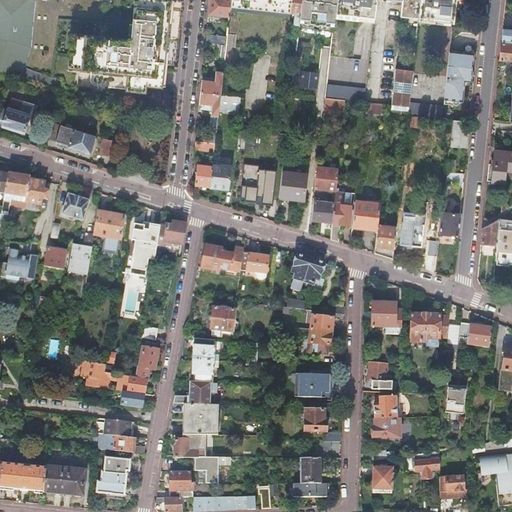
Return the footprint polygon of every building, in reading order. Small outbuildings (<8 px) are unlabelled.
[(0,0),(0,71),(23,78),(26,67),(31,48),(35,0),(0,0)] [(35,0),(31,48),(26,67),(62,82),(61,88),(78,93),(80,73),(82,46),(71,45),(74,12),(134,18),(136,0),(110,0),(110,1),(102,0),(35,0)] [(183,1),(174,0),(136,0),(134,18),(74,12),(71,45),(82,46),(80,73),(126,77),(125,89),(146,91),(146,84),(161,86),(163,67),(176,69),(183,1)] [(209,0),(208,15),(229,17),(230,7),(230,0),(209,0)] [(230,0),(230,7),(250,10),(290,14),(290,13),(291,0),(230,0)] [(291,0),(290,13),(295,14),(293,25),(299,26),(302,0),(291,0)] [(302,0),(299,26),(299,27),(307,28),(315,30),(317,30),(325,31),(333,32),(335,14),(336,0),(302,0)] [(375,0),(336,0),(335,14),(374,18),(376,0),(375,0)] [(402,0),(401,15),(418,17),(420,0),(402,0)] [(420,0),(418,17),(418,20),(418,24),(452,27),(452,23),(455,0),(420,0)] [(230,7),(229,17),(227,35),(236,36),(235,48),(246,50),(286,54),(290,14),(250,10),(230,7)] [(452,23),(452,27),(451,31),(479,34),(480,26),(452,23)] [(206,35),(205,44),(217,45),(225,46),(226,46),(227,37),(206,35)] [(500,61),(511,61),(511,43),(501,43),(500,61)] [(225,46),(217,45),(216,57),(223,58),(225,46)] [(449,55),(446,77),(446,82),(444,100),(459,101),(463,102),(465,81),(471,82),(471,77),(474,55),(462,53),(461,56),(458,55),(458,56),(449,55)] [(330,57),(325,99),(345,101),(365,103),(369,62),(330,57)] [(26,67),(23,78),(61,88),(62,82),(26,67)] [(299,86),(318,89),(320,72),(315,72),(315,73),(306,72),(306,71),(302,70),(299,86)] [(395,70),(391,105),(391,110),(398,110),(408,111),(412,74),(412,71),(395,70)] [(201,80),(200,93),(220,95),(223,73),(216,72),(215,82),(201,80)] [(412,74),(408,111),(408,116),(410,116),(418,117),(441,119),(444,100),(446,82),(446,77),(412,74)] [(200,93),(199,105),(212,106),(211,116),(212,116),(212,122),(217,123),(219,110),(220,96),(220,95),(200,93)] [(241,98),(220,96),(219,110),(239,112),(241,98)] [(3,123),(2,126),(23,133),(26,125),(31,126),(34,116),(38,114),(36,109),(36,107),(10,99),(7,110),(3,123)] [(345,101),(325,99),(324,114),(344,116),(345,101)] [(382,104),(366,103),(365,113),(381,114),(382,104)] [(418,117),(410,116),(410,127),(417,128),(418,117)] [(462,122),(452,121),(449,147),(467,149),(469,129),(461,128),(462,122)] [(60,126),(55,143),(90,154),(95,137),(60,126)] [(273,133),(239,129),(238,135),(272,139),(273,133)] [(103,140),(100,155),(111,157),(113,142),(103,140)] [(215,144),(195,141),(194,149),(214,152),(215,144)] [(494,165),(489,165),(487,181),(503,183),(504,171),(511,171),(511,152),(495,151),(494,165)] [(336,194),(339,158),(337,157),(337,159),(325,158),(325,156),(319,155),(315,188),(323,189),(323,192),(336,194)] [(220,157),(214,156),(213,156),(212,166),(210,188),(227,190),(230,167),(219,165),(220,157)] [(456,160),(448,159),(447,172),(455,173),(456,160)] [(253,163),(249,195),(265,197),(266,189),(274,190),(275,177),(258,174),(259,166),(258,163),(253,163)] [(210,188),(212,166),(197,164),(194,186),(210,188)] [(0,193),(5,194),(8,175),(0,173),(0,193)] [(459,175),(447,173),(446,180),(458,182),(459,175)] [(5,194),(3,201),(10,203),(11,200),(17,201),(25,203),(26,198),(29,180),(29,178),(8,175),(5,194)] [(281,179),(279,198),(304,201),(306,182),(281,179)] [(26,198),(25,203),(41,205),(42,200),(47,201),(49,191),(43,190),(45,183),(29,180),(26,198)] [(333,224),(331,240),(339,243),(340,224),(349,225),(351,206),(339,205),(340,194),(336,194),(335,203),(334,203),(332,224),(333,224)] [(62,215),(82,221),(89,201),(68,195),(62,215)] [(332,224),(334,203),(314,200),(312,221),(332,224)] [(355,202),(352,227),(377,230),(378,225),(380,205),(355,202)] [(123,217),(97,213),(94,236),(104,237),(101,252),(116,255),(119,240),(123,217)] [(440,234),(459,236),(461,215),(442,213),(440,234)] [(482,229),(481,243),(497,244),(499,227),(499,219),(482,229)] [(402,222),(400,245),(422,247),(424,225),(402,222)] [(135,223),(131,249),(150,252),(155,227),(135,223)] [(167,228),(160,227),(159,233),(156,250),(170,253),(172,244),(181,246),(185,225),(173,224),(173,227),(167,226),(167,228)] [(378,225),(377,230),(375,254),(393,260),(396,227),(378,225)] [(499,227),(497,244),(495,261),(510,263),(510,260),(511,260),(511,225),(505,225),(505,227),(499,227)] [(72,246),(67,272),(87,275),(91,250),(94,236),(86,234),(84,246),(84,248),(80,248),(72,246)] [(219,269),(240,273),(240,272),(243,254),(240,253),(241,249),(240,249),(234,248),(233,255),(225,254),(221,253),(221,249),(205,246),(201,269),(218,272),(219,269)] [(47,248),(43,268),(63,271),(66,252),(47,248)] [(0,263),(0,277),(5,278),(5,276),(25,279),(25,281),(33,283),(37,257),(29,256),(29,258),(17,256),(18,251),(9,250),(7,264),(0,263)] [(268,257),(243,254),(240,272),(266,275),(268,257)] [(310,260),(297,256),(292,271),(296,272),(291,290),(300,293),(303,283),(310,260)] [(323,264),(310,260),(303,283),(312,286),(311,288),(315,289),(314,290),(317,290),(321,291),(324,281),(318,279),(323,264)] [(38,303),(38,304),(48,306),(49,298),(39,297),(38,303)] [(288,301),(287,308),(292,309),(295,309),(297,302),(288,301)] [(297,302),(295,309),(303,310),(304,303),(297,302)] [(213,309),(209,338),(236,340),(237,333),(233,332),(235,312),(224,310),(225,304),(215,303),(214,309),(213,309)] [(394,334),(401,335),(402,311),(395,310),(395,304),(372,304),(371,328),(386,328),(386,334),(394,334)] [(330,314),(345,315),(345,307),(331,305),(330,314)] [(439,339),(447,339),(449,317),(440,317),(440,316),(411,314),(410,343),(426,344),(426,340),(439,340),(439,339)] [(310,330),(331,333),(332,319),(311,316),(310,330)] [(491,328),(461,324),(459,345),(489,349),(491,328)] [(144,327),(142,339),(156,342),(158,329),(144,327)] [(310,330),(298,329),(297,336),(309,338),(308,349),(327,350),(328,346),(330,346),(331,333),(310,330)] [(192,362),(213,363),(218,363),(219,356),(214,356),(215,341),(194,339),(192,362)] [(143,349),(139,369),(154,371),(157,351),(143,349)] [(511,349),(504,349),(504,357),(502,369),(502,371),(511,372),(511,349)] [(84,362),(83,369),(104,373),(105,366),(84,362)] [(194,383),(212,384),(213,363),(192,362),(191,376),(194,376),(194,383)] [(387,365),(369,363),(367,382),(386,383),(387,365)] [(88,377),(86,386),(107,389),(109,381),(118,383),(116,391),(122,392),(144,395),(146,380),(135,378),(104,373),(83,369),(82,376),(88,377)] [(298,388),(332,388),(332,377),(322,376),(323,372),(310,371),(309,375),(298,374),(298,388)] [(175,397),(173,405),(184,405),(213,406),(213,403),(210,403),(210,394),(213,394),(214,384),(212,384),(194,383),(190,383),(189,397),(175,397)] [(367,385),(366,392),(389,393),(390,386),(367,385)] [(448,386),(445,412),(448,413),(448,418),(458,419),(459,414),(462,414),(465,387),(448,386)] [(331,394),(332,388),(298,388),(297,397),(321,398),(321,393),(331,394)] [(122,392),(120,405),(142,409),(144,395),(122,392)] [(373,407),(374,420),(397,419),(396,397),(379,398),(380,407),(373,407)] [(184,405),(182,436),(183,436),(189,436),(206,436),(215,436),(216,406),(213,406),(184,405)] [(305,410),(304,432),(326,433),(326,422),(323,422),(324,411),(305,410)] [(397,419),(374,420),(374,428),(372,428),(373,438),(390,437),(390,439),(400,439),(399,419),(397,419)] [(131,423),(105,420),(103,436),(111,437),(129,439),(130,431),(131,423)] [(324,436),(324,442),(341,442),(341,433),(329,433),(324,436)] [(129,439),(111,437),(103,436),(102,441),(99,440),(98,450),(106,451),(133,454),(134,446),(135,439),(132,439),(129,439)] [(194,459),(195,459),(198,459),(206,459),(206,436),(189,436),(183,436),(183,441),(175,441),(175,459),(194,459)] [(8,440),(0,439),(0,451),(7,452),(8,440)] [(145,448),(134,446),(133,454),(144,455),(145,448)] [(439,451),(407,456),(407,461),(415,460),(439,456),(439,451)] [(371,462),(387,459),(385,452),(370,454),(371,462)] [(511,454),(480,458),(481,473),(499,471),(499,474),(496,475),(499,506),(511,505),(511,454)] [(97,483),(96,493),(110,494),(110,495),(123,496),(126,472),(128,472),(130,461),(106,459),(104,473),(102,473),(101,481),(100,481),(100,483),(97,483)] [(195,459),(194,473),(198,472),(206,472),(206,485),(218,485),(218,471),(218,459),(209,459),(206,459),(198,459),(195,459)] [(218,459),(218,471),(223,471),(223,466),(230,466),(230,459),(218,459)] [(320,459),(300,459),(300,484),(320,484),(320,459)] [(415,473),(439,471),(439,460),(415,462),(414,462),(414,465),(415,472),(415,473)] [(0,488),(43,493),(45,467),(0,462),(0,488)] [(85,471),(45,467),(43,493),(82,497),(85,471)] [(373,468),(372,490),(392,491),(392,468),(373,468)] [(170,499),(181,499),(193,499),(192,484),(189,484),(189,472),(169,473),(170,499)] [(439,479),(440,499),(447,499),(447,502),(453,501),(453,498),(466,498),(465,491),(463,491),(463,477),(439,479)] [(300,484),(294,485),(294,498),(325,497),(325,484),(320,484),(300,484)] [(254,498),(193,499),(193,511),(209,511),(255,510),(254,498)] [(182,511),(181,499),(170,499),(157,499),(156,502),(164,502),(164,511),(184,511),(182,511)]
